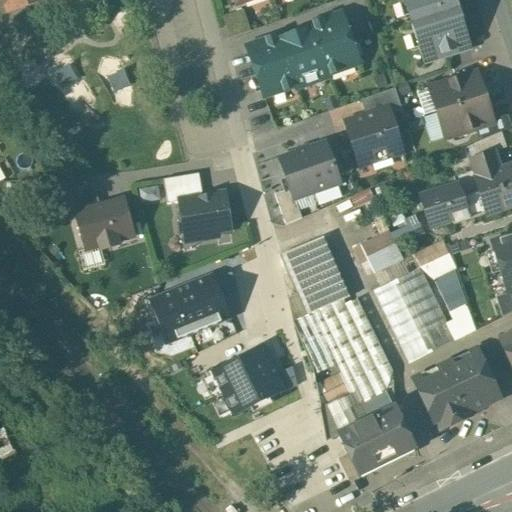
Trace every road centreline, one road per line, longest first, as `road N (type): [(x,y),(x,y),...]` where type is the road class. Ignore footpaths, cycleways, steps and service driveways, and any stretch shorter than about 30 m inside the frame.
road 1 (track): [(244,511),(144,385),(0,227)]
road 2 (residential): [(237,145),(310,400),(225,439)]
road 3 (residential): [(152,0),(192,156),(237,145)]
road 4 (residential): [(237,145),(202,0)]
